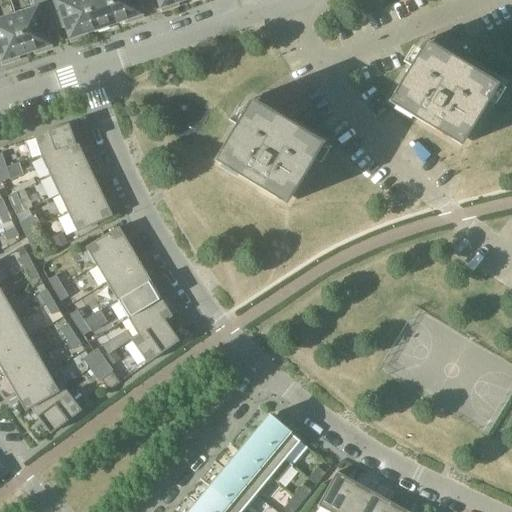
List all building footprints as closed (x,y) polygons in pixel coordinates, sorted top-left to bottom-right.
[(35,8),(13,16),(26,51),(35,48),(36,52),(50,47),(43,28),(54,25),(45,0),(37,0),(33,1),(35,8)] [(59,0),(45,0),(54,25),(65,21),(71,40),(85,36),(84,32),(93,29),(94,33),(95,32),(84,0),(60,0),(59,0)] [(109,0),(84,0),(95,32),(109,28),(108,24),(117,21),(109,0)] [(109,0),(117,21),(126,18),(127,22),(141,17),(135,0),(109,0)] [(159,0),(162,10),(176,5),(175,1),(178,0),(159,0)] [(0,54),(3,63),(17,58),(16,55),(26,51),(13,16),(0,20),(0,54)] [(389,100),(388,101),(391,103),(459,144),(459,145),(461,146),(497,85),(497,86),(498,84),(451,55),(427,41),(427,40),(426,39),(389,100)] [(214,158),(213,160),(285,203),(284,203),(286,204),(322,144),(323,144),(324,142),(282,117),(252,100),(253,99),(251,98),(215,158),(214,158)] [(34,135),(41,155),(83,141),(76,121),(34,135)] [(41,157),(50,176),(85,159),(78,144),(83,142),(83,141),(41,155),(41,157)] [(94,178),(85,159),(50,176),(59,194),(94,178)] [(0,167),(0,176),(1,181),(10,178),(6,165),(0,167)] [(59,194),(68,213),(103,196),(94,178),(59,194)] [(7,196),(12,207),(20,204),(15,192),(7,196)] [(112,215),(103,196),(68,213),(77,232),(112,215)] [(6,209),(0,211),(0,218),(2,224),(11,220),(6,209)] [(19,222),(24,233),(32,230),(27,218),(19,222)] [(14,227),(3,232),(6,240),(18,235),(14,227)] [(96,265),(129,245),(118,227),(85,247),(96,265)] [(32,230),(24,233),(29,245),(37,241),(32,230)] [(107,283),(140,263),(129,245),(96,265),(107,283)] [(18,257),(24,269),(32,265),(26,253),(18,257)] [(107,283),(117,300),(150,280),(140,263),(107,283)] [(32,265),(24,269),(29,280),(37,276),(32,265)] [(47,279),(54,290),(62,286),(55,275),(47,279)] [(150,280),(117,300),(128,318),(161,298),(150,280)] [(62,286),(54,290),(60,301),(68,296),(62,286)] [(38,293),(44,304),(52,300),(46,289),(38,293)] [(131,340),(171,315),(161,298),(128,318),(138,334),(130,339),(131,340)] [(52,300),(44,304),(50,315),(58,310),(52,300)] [(0,329),(17,320),(7,302),(0,306),(0,329)] [(69,315),(76,325),(83,320),(77,310),(69,315)] [(83,320),(90,331),(91,332),(107,322),(99,310),(83,320)] [(131,340),(147,363),(179,340),(164,320),(172,316),(171,315),(131,340)] [(0,329),(0,353),(28,338),(17,320),(0,329)] [(83,320),(76,325),(82,336),(90,331),(83,320)] [(59,328),(66,338),(74,334),(67,323),(59,328)] [(74,334),(66,338),(73,349),(80,344),(74,334)] [(38,355),(28,338),(0,353),(0,366),(4,374),(38,355)] [(97,348),(89,353),(98,364),(105,359),(97,348)] [(98,364),(89,353),(82,358),(90,370),(98,364)] [(4,374),(14,392),(48,373),(38,355),(4,374)] [(106,375),(111,371),(112,370),(105,359),(98,364),(106,375)] [(106,375),(98,364),(90,370),(98,381),(106,375)] [(100,379),(108,390),(119,382),(111,371),(100,379)] [(25,410),(64,387),(63,387),(58,390),(48,373),(14,392),(25,410)] [(30,407),(50,433),(81,410),(64,387),(25,410),(30,407)] [(269,415),(254,433),(285,459),(300,441),(269,415)] [(292,465),(285,459),(254,433),(239,451),(270,477),(277,483),(292,465)] [(255,494),(270,477),(239,451),(224,468),(255,494)] [(317,467),(308,478),(316,485),(325,473),(317,467)] [(241,511),(255,494),(224,468),(210,486),(241,511)] [(329,511),(338,511),(355,482),(354,482),(353,484),(346,480),(347,478),(337,472),(318,506),(329,511)] [(361,511),(373,492),(372,491),(371,494),(364,490),(365,488),(355,482),(338,511),(361,511)] [(303,484),(293,496),(301,503),(311,491),(303,484)] [(241,511),(210,486),(195,503),(205,511),(241,511)] [(385,511),(391,502),(390,501),(388,504),(382,500),(383,498),(373,492),(361,511),(385,511)] [(293,511),(301,503),(293,496),(284,508),(289,511),(293,511)] [(385,511),(408,511),(407,511),(403,511),(400,510),(401,508),(391,502),(385,511)] [(188,511),(205,511),(195,503),(188,511)]
